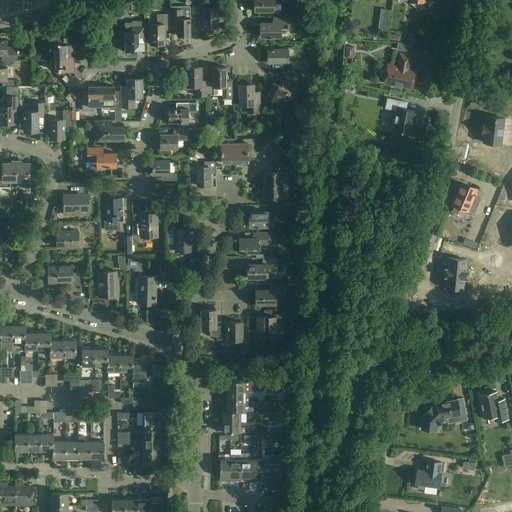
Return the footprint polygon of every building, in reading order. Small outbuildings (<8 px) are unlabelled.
[(204,13),(204,28),(218,28),(218,8),(209,8),(209,0),(197,0),(197,13),(204,13)] [(280,0),(254,0),(255,11),(275,11),(275,4),(281,4),(281,0),(280,0)] [(170,9),(170,14),(170,26),(177,26),(177,36),(191,36),(190,18),(190,9),(188,7),(185,7),(183,9),(170,9)] [(170,26),(170,14),(157,14),(157,24),(150,24),(151,44),(165,44),(164,31),(170,30),(170,26)] [(261,23),(261,37),(281,37),(281,30),(290,30),(290,16),(273,17),(273,23),(261,23)] [(125,32),(125,52),(139,52),(139,38),(145,38),(145,21),(131,21),(131,22),(125,22),(125,26),(125,32)] [(53,44),(53,57),(73,57),(73,44),(80,44),(80,35),(56,36),(56,44),(53,44)] [(0,54),(2,55),(2,61),(14,61),(14,48),(7,48),(7,41),(0,40),(0,54)] [(288,49),(278,49),(268,49),(268,62),(288,62),(288,49)] [(381,77),(383,78),(385,78),(384,83),(394,85),(394,87),(402,89),(402,86),(412,88),(416,70),(409,69),(412,56),(399,53),(397,66),(388,64),(387,69),(384,69),(383,69),(382,69),(381,69),(380,70),(379,72),(379,73),(379,74),(379,75),(380,76),(381,77)] [(73,57),(53,57),(54,70),(71,88),(83,76),(83,75),(80,78),(74,72),(73,57)] [(7,67),(0,67),(0,80),(2,81),(2,86),(13,86),(13,80),(7,80),(7,67)] [(201,81),(201,67),(187,67),(187,76),(183,76),(183,78),(182,78),(182,87),(195,86),(195,95),(207,95),(207,92),(207,81),(201,81)] [(213,67),(213,77),(213,81),(207,81),(207,92),(209,92),(210,88),(214,88),(214,95),(222,95),(222,100),(233,100),(233,79),(226,79),(226,67),(213,67)] [(265,97),(274,102),(280,105),(287,92),(289,93),(295,82),(279,74),(275,83),(273,82),(265,97)] [(121,92),(121,107),(134,107),(134,98),(142,98),(142,79),(127,79),(127,92),(121,92)] [(239,85),(240,95),(240,105),(248,105),(248,112),(259,112),(259,92),(253,92),(253,85),(239,85)] [(101,106),(101,86),(88,87),(88,92),(82,92),(82,111),(94,110),(94,106),(101,106)] [(115,86),(101,86),(101,106),(101,110),(121,110),(121,91),(115,91),(115,86)] [(6,106),(0,106),(0,124),(11,124),(11,111),(17,111),(17,97),(18,97),(18,87),(8,87),(8,96),(6,96),(6,106)] [(392,131),(409,134),(412,120),(414,120),(415,111),(406,109),(407,103),(387,98),(385,108),(397,111),(395,119),(393,119),(391,128),(393,129),(392,131)] [(196,102),(190,102),(180,103),(180,109),(168,109),(168,123),(189,122),(189,113),(197,113),(196,102)] [(24,131),(38,131),(38,116),(44,116),(44,103),(33,103),(33,111),(24,111),(24,131)] [(50,119),(50,139),(64,139),(64,125),(70,125),(70,110),(63,110),(63,119),(50,119)] [(484,133),(483,142),(501,145),(504,118),(486,116),(485,125),(483,125),(482,133),(484,133)] [(111,121),(101,121),(94,121),(94,130),(99,130),(99,141),(124,141),(124,127),(111,127),(111,121)] [(188,128),(183,128),(173,128),(173,134),(160,134),(161,148),(178,148),(178,141),(188,141),(188,128)] [(235,163),(234,143),(226,143),(226,139),(215,139),(215,158),(221,158),(221,163),(235,163)] [(234,139),(234,143),(235,163),(248,163),(248,158),(256,157),(256,151),(254,151),(254,139),(234,139)] [(261,153),(265,157),(276,146),(272,142),(261,153)] [(267,158),(273,163),(283,151),(277,146),(267,158)] [(103,147),(93,147),(87,147),(87,160),(87,162),(86,162),(86,167),(87,167),(87,169),(95,169),(95,170),(97,170),(97,167),(116,167),(116,153),(103,153),(103,147)] [(169,160),(162,160),(152,161),(153,175),(167,174),(167,180),(177,180),(177,173),(169,173),(169,160)] [(16,182),(16,161),(12,161),(11,163),(3,163),(3,167),(0,167),(0,187),(10,188),(10,182),(16,182)] [(20,161),(16,161),(16,182),(22,182),(22,187),(36,187),(36,167),(30,167),(30,163),(21,163),(20,161)] [(197,167),(197,186),(210,185),(210,173),(216,173),(215,161),(204,161),(204,166),(197,167)] [(282,172),(265,172),(265,185),(282,185),(290,185),(290,172),(282,172)] [(453,205),(454,206),(452,212),(453,215),(459,218),(463,216),(465,210),(473,214),(480,198),(475,196),(475,194),(474,193),(475,189),(462,183),(453,205)] [(64,195),(64,211),(89,211),(88,196),(98,195),(97,185),(88,186),(88,194),(64,195)] [(282,185),(265,185),(265,197),(282,197),(282,198),(285,198),(285,205),(301,205),(301,197),(287,197),(287,191),(282,191),(282,185)] [(123,197),(107,198),(107,214),(108,222),(124,221),(123,197)] [(274,212),(259,212),(249,212),(249,226),(268,226),(268,217),(274,217),(274,212)] [(156,213),(141,213),(140,213),(141,238),(157,237),(156,213)] [(175,230),(166,230),(167,244),(176,244),(176,251),(193,251),(192,227),(175,227),(175,230)] [(78,231),(67,231),(57,231),(57,247),(78,247),(78,231)] [(239,253),(249,253),(258,252),(258,245),(275,244),(275,232),(253,233),(254,238),(239,239),(239,253)] [(278,258),(272,258),(262,258),(263,264),(248,264),(248,278),(269,278),(269,271),(278,271),(278,258)] [(443,268),(442,276),(446,277),(445,288),(463,290),(464,279),(468,279),(469,271),(465,271),(466,260),(448,258),(447,269),(443,268)] [(48,267),(48,282),(72,282),(72,266),(48,267)] [(98,272),(99,286),(99,296),(117,296),(117,272),(98,272)] [(138,304),(154,304),(155,304),(156,277),(139,276),(138,304)] [(285,284),(278,284),(268,284),(268,290),(256,290),(256,304),(276,304),(276,296),(285,296),(285,284)] [(210,336),(222,336),(222,322),(216,322),(216,310),(202,310),(202,328),(210,328),(210,336)] [(284,310),(274,310),(264,310),(264,316),(256,316),(256,330),(268,330),(268,331),(268,332),(268,333),(269,334),(269,335),(269,336),(270,336),(270,337),(271,337),(273,338),(274,339),(276,339),(277,339),(279,339),(280,338),(281,337),(282,336),(283,335),(283,334),(284,333),(284,332),(284,331),(284,330),(283,329),(283,328),(282,327),(282,326),(281,325),(280,325),(279,324),(277,323),(276,323),(276,322),(284,322),(284,310)] [(228,322),(228,332),(228,340),(239,341),(239,353),(247,353),(248,339),(242,338),(242,322),(228,322)] [(0,324),(0,323),(0,340),(0,342),(13,342),(13,325),(12,325),(7,325),(7,324),(0,324)] [(20,325),(20,323),(12,324),(12,325),(13,325),(13,342),(25,341),(25,331),(25,325),(20,325)] [(33,331),(25,331),(25,341),(26,350),(26,349),(38,349),(38,333),(33,333),(33,331)] [(37,331),(38,333),(38,349),(51,349),(51,339),(51,332),(50,332),(45,333),(45,331),(37,331)] [(63,340),(64,357),(76,356),(76,357),(76,340),(75,340),(70,340),(70,338),(63,339),(63,340)] [(64,357),(63,340),(58,340),(58,339),(51,339),(51,349),(51,357),(64,357)] [(83,366),(95,365),(95,349),(90,349),(90,348),(82,348),(82,347),(82,366),(83,366)] [(95,365),(107,365),(108,365),(107,353),(108,353),(108,348),(107,348),(107,349),(102,349),(102,347),(95,347),(95,349),(95,365)] [(120,371),(120,355),(115,355),(115,353),(108,353),(107,353),(108,365),(107,365),(107,372),(108,372),(108,371),(120,371)] [(120,353),(120,355),(120,371),(132,371),(133,371),(132,359),(133,359),(133,354),(132,354),(132,355),(127,355),(127,353),(120,353)] [(146,382),(145,361),(140,361),(140,359),(133,359),(132,359),(133,371),(132,371),(133,383),(146,382)] [(14,372),(19,371),(19,363),(7,364),(7,379),(15,379),(14,372)] [(32,371),(26,371),(26,383),(32,383),(32,377),(39,377),(38,371),(32,371)] [(223,389),(223,391),(245,392),(245,391),(253,391),(253,379),(242,379),(242,381),(227,381),(227,388),(224,388),(223,389)] [(79,380),(70,380),(70,392),(79,392),(79,380)] [(108,397),(119,397),(120,395),(120,391),(115,391),(115,389),(114,389),(114,385),(108,385),(108,397)] [(227,395),(227,402),(254,402),(254,396),(245,397),(245,392),(223,391),(223,393),(224,395),(227,395)] [(504,399),(498,400),(496,391),(479,394),(483,419),(494,417),(495,422),(508,419),(504,399)] [(427,414),(423,417),(422,429),(436,431),(437,423),(442,418),(459,414),(460,421),(467,420),(465,407),(459,408),(457,400),(435,405),(432,408),(431,408),(426,413),(427,414)] [(223,410),(223,412),(245,412),(245,407),(254,407),(254,402),(227,402),(227,408),(224,408),(223,410)] [(59,412),(53,412),(53,418),(59,418),(59,422),(65,422),(65,410),(59,410),(59,412)] [(143,413),(143,425),(160,425),(160,420),(161,420),(161,413),(161,412),(143,412),(143,413)] [(219,420),(219,422),(240,422),(246,422),(246,412),(245,412),(223,412),(223,418),(220,418),(219,420)] [(240,422),(219,422),(219,424),(220,425),(223,425),(223,432),(248,433),(249,428),(240,428),(240,422)] [(160,425),(143,425),(143,438),(160,438),(160,437),(160,433),(161,433),(161,425),(160,425)] [(28,428),(28,434),(28,450),(28,451),(33,450),(33,452),(41,452),(41,450),(41,434),(34,434),(34,428),(28,428)] [(16,434),(15,434),(15,451),(16,451),(21,451),(21,452),(28,452),(28,451),(28,450),(28,434),(16,434)] [(53,434),(41,434),(41,450),(46,450),(46,452),(53,452),(53,442),(53,434)] [(78,458),(79,458),(83,458),(83,460),(91,460),(91,458),(91,442),(84,442),(84,436),(78,436),(78,442),(78,458)] [(160,438),(143,438),(143,450),(160,450),(160,445),(161,445),(161,437),(160,437),(160,438)] [(103,442),(91,442),(91,458),(96,458),(96,460),(103,460),(104,460),(104,441),(103,442)] [(53,442),(53,452),(53,459),(53,458),(58,458),(58,460),(66,460),(66,458),(66,442),(53,442)] [(78,442),(66,442),(66,458),(71,458),(71,460),(79,460),(79,458),(78,458),(78,442)] [(160,450),(143,450),(143,463),(160,463),(160,458),(161,458),(161,450),(160,450)] [(220,481),(230,481),(231,459),(230,459),(225,459),(225,454),(219,454),(219,460),(220,460),(220,481)] [(230,481),(232,481),(241,481),(241,477),(240,460),(241,455),(230,454),(230,459),(231,459),(230,481)] [(240,460),(241,477),(247,477),(247,480),(249,481),(250,481),(251,460),(240,460)] [(250,481),(261,482),(261,460),(251,460),(250,481)] [(269,486),(271,486),(271,464),(261,464),(261,460),(261,482),(267,482),(267,484),(269,486)] [(440,473),(441,462),(427,460),(425,471),(417,470),(415,484),(418,484),(417,489),(424,490),(425,485),(439,487),(441,473),(440,473)] [(271,464),(271,486),(273,486),(275,484),(275,482),(282,482),(282,464),(271,464)] [(0,482),(0,505),(15,505),(15,502),(15,486),(7,486),(7,482),(0,482)] [(15,482),(15,486),(15,502),(32,502),(32,486),(21,486),(21,482),(15,482)] [(52,498),(50,498),(50,506),(52,506),(68,506),(68,503),(68,494),(68,493),(51,493),(52,498)] [(124,511),(125,500),(119,500),(119,498),(112,498),(111,511),(124,511)] [(132,498),(125,498),(125,500),(124,511),(137,511),(137,499),(132,499),(132,498)] [(137,499),(137,511),(149,511),(150,499),(145,499),(145,498),(137,498),(137,499)] [(150,499),(149,511),(162,511),(163,499),(162,499),(157,499),(157,498),(150,498),(150,499)]
